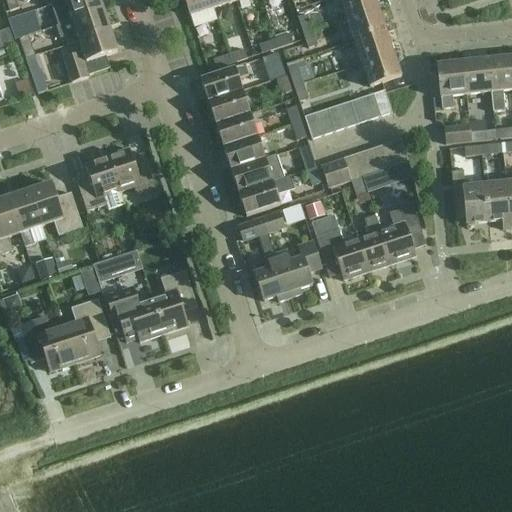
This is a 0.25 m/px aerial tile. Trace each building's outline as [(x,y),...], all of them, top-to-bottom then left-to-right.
[(19,10),(16,0),(5,0),(10,13),(19,10)] [(41,0),(45,9),(52,7),(66,2),(73,0),(41,0)] [(59,27),(72,23),(104,12),(99,0),(73,0),(66,2),(52,7),(59,27)] [(184,0),(190,18),(214,11),(210,0),(184,0)] [(235,0),(210,0),(214,11),(236,3),(235,0)] [(375,0),(340,0),(347,20),(379,10),(375,0)] [(326,27),(334,23),(326,6),(317,10),(326,27)] [(379,10),(347,20),(355,43),(386,32),(379,10)] [(68,47),(79,43),(111,33),(104,12),(72,23),(59,27),(56,28),(60,40),(65,39),(68,47)] [(307,16),(298,19),(304,35),(312,32),(307,16)] [(15,27),(19,41),(29,38),(24,24),(15,27)] [(318,47),(312,32),(304,35),(309,50),(318,47)] [(386,32),(355,43),(362,66),(394,55),(386,32)] [(79,43),(83,54),(64,61),(72,85),(89,80),(88,78),(110,70),(106,58),(118,54),(111,33),(79,43)] [(274,40),(278,50),(293,45),(290,35),(274,40)] [(36,58),(29,38),(19,41),(26,61),(36,58)] [(278,50),(274,40),(259,45),(262,55),(278,50)] [(283,53),(287,65),(302,60),(298,48),(283,53)] [(229,55),(232,66),(247,60),(244,50),(229,55)] [(232,66),(229,55),(213,61),(216,71),(232,66)] [(394,55),(362,66),(370,89),(381,85),(402,78),(394,55)] [(36,58),(26,61),(30,73),(40,70),(36,58)] [(511,92),(511,59),(488,62),(491,95),(493,115),(505,113),(503,93),(511,92)] [(488,62),(463,65),(466,97),(491,95),(488,62)] [(286,78),(281,63),(272,66),(277,81),(286,78)] [(454,111),(452,99),(466,97),(463,65),(437,68),(442,112),(454,111)] [(201,81),(209,104),(243,93),(235,70),(201,81)] [(298,70),(289,73),(295,88),(303,85),(298,70)] [(286,78),(277,81),(282,97),(291,94),(286,78)] [(308,101),(303,85),(295,88),(300,104),(308,101)] [(209,104),(216,127),(250,116),(243,93),(209,104)] [(373,96),(381,119),(392,115),(385,93),(373,96)] [(369,123),(381,119),(373,96),(362,100),(369,123)] [(358,127),(369,123),(362,100),(350,104),(358,127)] [(350,104),(339,108),(347,131),(358,127),(350,104)] [(301,124),(296,108),(287,112),(292,127),(301,124)] [(328,112),(335,134),(347,131),(339,108),(328,112)] [(324,138),(335,134),(328,112),(317,115),(324,138)] [(305,119),(312,142),(324,138),(317,115),(305,119)] [(216,127),(224,150),(258,138),(250,116),(216,127)] [(301,124),(292,127),(297,142),(306,139),(301,124)] [(446,147),(471,144),(470,135),(469,127),(444,130),(446,147)] [(471,144),(487,143),(486,133),(470,135),(471,144)] [(258,138),(224,150),(231,173),(265,161),(258,138)] [(409,164),(401,142),(389,146),(397,168),(409,164)] [(397,168),(389,146),(378,150),(386,172),(397,168)] [(497,146),(480,148),(481,157),(497,156),(497,146)] [(480,148),(464,150),(465,159),(481,157),(480,148)] [(386,172),(378,150),(367,153),(374,176),(386,172)] [(130,151),(108,158),(120,194),(134,189),(137,197),(156,191),(144,156),(132,159),(130,151)] [(374,176),(367,153),(355,157),(363,180),(374,176)] [(316,170),(311,154),(302,157),(307,173),(316,170)] [(363,180),(355,157),(344,161),(351,184),(363,180)] [(124,207),(120,194),(108,158),(85,166),(88,174),(75,179),(87,214),(108,207),(109,212),(124,207)] [(275,175),(302,171),(299,158),(273,162),(275,175)] [(231,173),(239,195),(273,184),(265,161),(231,173)] [(351,184),(344,161),(332,165),(340,187),(351,184)] [(328,191),(329,191),(340,187),(332,165),(321,169),(328,191)] [(316,170),(307,173),(312,188),(321,185),(316,170)] [(451,174),(453,191),(456,220),(465,219),(466,227),(488,225),(484,188),(465,190),(463,173),(451,174)] [(273,184),(239,195),(247,219),(281,207),(277,198),(293,192),(288,179),(273,184)] [(363,180),(351,184),(356,197),(367,193),(363,180)] [(52,185),(30,193),(42,228),(54,224),(59,238),(83,230),(71,195),(70,195),(72,200),(58,204),(52,185)] [(506,185),(484,188),(488,225),(502,223),(503,232),(511,231),(506,185)] [(42,228),(30,193),(9,200),(21,236),(25,249),(35,246),(30,232),(42,228)] [(21,236),(9,200),(0,202),(0,257),(13,253),(9,240),(21,236)] [(381,233),(392,267),(416,259),(410,240),(422,236),(413,208),(390,215),(394,229),(381,233)] [(263,220),(268,236),(284,230),(279,215),(263,220)] [(370,237),(357,241),(368,275),(392,267),(381,233),(376,218),(365,221),(370,237)] [(244,244),(268,236),(263,220),(239,228),(244,244)] [(344,283),(368,275),(357,241),(343,245),(339,232),(316,239),(327,272),(339,268),(344,283)] [(152,238),(136,238),(136,249),(152,250),(152,238)] [(275,257),(290,301),(301,297),(299,292),(313,287),(308,275),(322,271),(313,244),(299,249),(302,260),(290,264),(286,253),(275,257)] [(115,258),(122,281),(140,276),(133,253),(115,258)] [(290,301),(275,257),(264,260),(268,272),(255,276),(264,303),(277,299),(279,304),(290,301)] [(40,272),(44,283),(59,278),(55,267),(40,272)] [(91,272),(80,276),(88,299),(100,295),(91,272)] [(152,301),(164,337),(188,329),(182,309),(196,304),(186,273),(161,281),(166,296),(152,301)] [(30,304),(41,304),(40,289),(28,289),(30,304)] [(164,337),(152,301),(139,305),(134,290),(111,297),(122,329),(133,325),(140,345),(164,337)] [(63,329),(75,366),(100,358),(93,337),(108,332),(98,302),(71,311),(76,325),(63,329)] [(75,366),(63,329),(50,333),(46,319),(19,328),(29,359),(44,354),(51,374),(75,366)]
